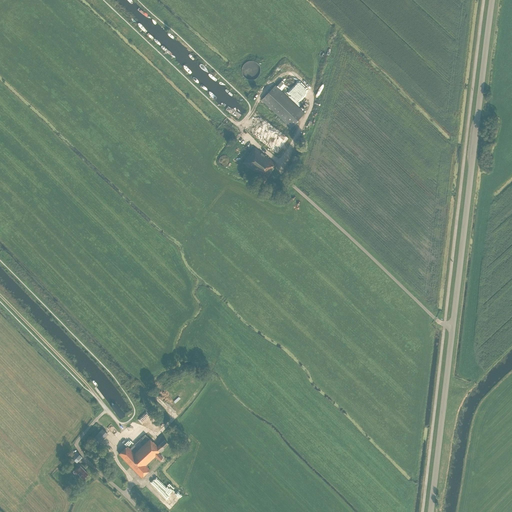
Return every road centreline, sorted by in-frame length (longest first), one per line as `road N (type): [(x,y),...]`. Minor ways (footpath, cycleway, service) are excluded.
road 1 (secondary): [(453,325),(492,0)]
road 2 (unclassified): [(453,325),(434,319),(289,180)]
road 3 (secondary): [(430,511),(453,325)]
road 4 (track): [(106,408),(0,296)]
